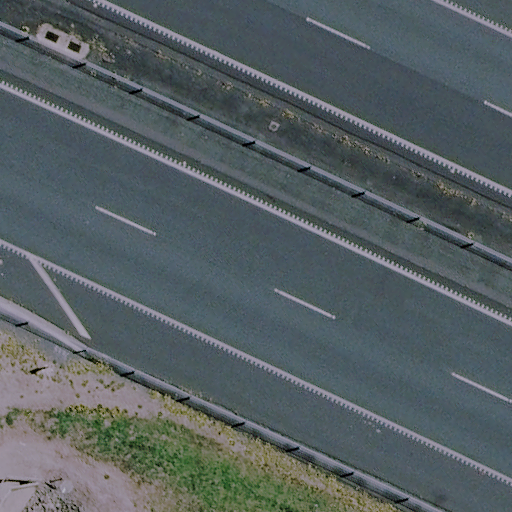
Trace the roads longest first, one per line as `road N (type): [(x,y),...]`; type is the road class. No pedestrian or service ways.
road 1 (motorway): [(511,410),(0,152)]
road 2 (motorway): [(332,0),(511,92)]
